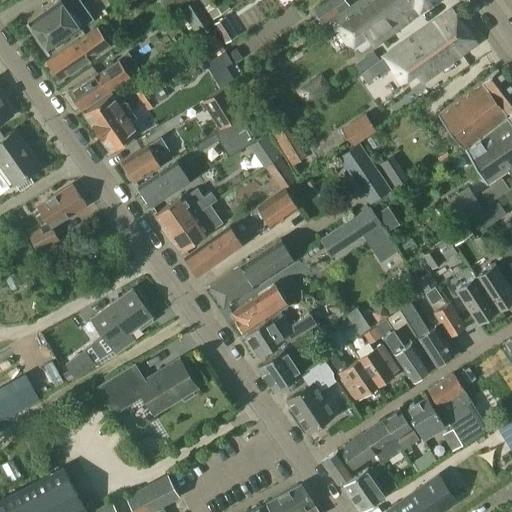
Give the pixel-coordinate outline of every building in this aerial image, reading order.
[(58,0),(27,21),(48,51),(94,19),(80,0),(58,0)] [(327,0),(312,11),(321,24),(349,5),(345,0),(327,0)] [(420,11),(434,0),(357,0),(327,22),(334,32),(341,26),(355,45),(368,36),(375,46),(421,13),(420,11)] [(208,21),(194,1),(183,8),(197,29),(208,21)] [(462,52),(476,42),(453,8),(381,60),(399,85),(416,72),(423,83),(464,54),(462,52)] [(225,43),(236,36),(224,17),(213,24),(225,43)] [(111,44),(106,36),(98,26),(47,61),(59,79),(111,44)] [(207,40),(217,55),(224,50),(214,35),(207,40)] [(97,72),(68,91),(80,109),(129,76),(118,60),(106,69),(99,73),(97,72)] [(456,138),(464,149),(506,116),(511,111),(511,87),(497,68),(438,115),(456,138)] [(300,90),(311,101),(328,84),(317,73),(300,90)] [(135,93),(141,102),(158,91),(162,88),(155,79),(135,93)] [(225,86),(201,101),(218,129),(242,114),(225,86)] [(141,102),(147,110),(167,95),(162,88),(158,91),(141,102)] [(0,91),(0,120),(12,114),(0,91)] [(83,112),(96,132),(130,109),(124,102),(120,105),(112,93),(83,112)] [(130,109),(96,132),(110,152),(139,133),(131,120),(135,117),(130,109)] [(511,111),(506,116),(508,120),(466,150),(487,181),(511,164),(511,111)] [(243,114),(197,142),(201,149),(220,137),(231,155),(259,139),(243,114)] [(350,143),(374,128),(365,115),(342,130),(350,143)] [(282,128),(272,134),(279,145),(288,139),(282,128)] [(0,165),(14,184),(40,166),(14,130),(0,139),(0,165)] [(161,165),(157,159),(170,150),(159,135),(146,144),(147,145),(122,161),(126,167),(124,173),(128,180),(132,181),(132,182),(134,181),(161,165)] [(265,136),(250,146),(256,155),(271,145),(265,136)] [(338,157),(369,204),(391,190),(359,143),(338,157)] [(280,157),(265,167),(279,189),(283,186),(284,188),(295,179),(280,157)] [(176,162),(138,188),(151,206),(188,180),(176,162)] [(396,188),(408,180),(401,170),(389,178),(396,188)] [(72,185),(37,208),(41,215),(35,219),(40,225),(46,222),(50,227),(85,205),(72,185)] [(297,205),(284,188),(283,186),(279,189),(254,206),(270,229),(298,209),(297,205)] [(156,213),(169,232),(210,204),(216,199),(211,191),(203,196),(197,187),(183,196),(182,195),(156,213)] [(449,201),(462,221),(482,208),(469,188),(449,201)] [(222,222),(210,204),(169,232),(182,251),(208,232),(222,222)] [(389,205),(377,212),(386,228),(398,221),(389,205)] [(319,239),(321,242),(332,258),(365,236),(363,233),(379,223),(370,208),(354,218),(353,216),(319,239)] [(242,245),(232,231),(230,226),(186,256),(199,275),(242,245)] [(27,235),(37,253),(59,241),(53,229),(43,234),(39,228),(27,235)] [(483,255),(496,247),(485,230),(472,238),(483,255)] [(448,238),(422,255),(430,268),(456,251),(448,238)] [(224,305),(294,259),(280,239),(210,284),(224,305)] [(511,287),(496,262),(476,275),(498,308),(511,299),(511,287)] [(498,308),(476,275),(456,288),(478,321),(498,308)] [(91,318),(115,352),(133,340),(127,333),(138,326),(140,329),(152,321),(150,317),(151,316),(141,302),(144,300),(136,289),(133,291),(132,288),(91,318)] [(231,313),(244,334),(280,310),(279,309),(281,308),(269,288),(231,313)] [(455,353),(444,338),(436,325),(428,330),(410,301),(399,308),(437,365),(455,353)] [(434,313),(440,322),(436,325),(444,338),(448,335),(449,337),(464,327),(448,303),(434,313)] [(280,310),(244,334),(246,336),(245,341),(248,346),(252,347),(259,357),(285,339),(288,341),(316,323),(310,314),(290,325),(280,310)] [(375,324),(412,381),(431,369),(412,341),(404,346),(385,318),(375,324)] [(328,337),(337,350),(348,342),(339,329),(328,337)] [(511,336),(503,343),(511,357),(511,336)] [(382,344),(360,358),(378,385),(393,375),(391,373),(398,368),(382,344)] [(275,391),(300,374),(301,374),(284,349),(258,366),(275,391)] [(94,364),(84,350),(64,365),(74,379),(94,364)] [(335,376),(337,374),(355,400),(378,385),(360,358),(347,367),(342,360),(340,362),(333,352),(323,359),(333,373),(335,376)] [(179,359),(137,385),(142,394),(154,413),(178,398),(184,401),(193,396),(193,389),(196,387),(179,359)] [(301,374),(300,374),(307,385),(286,400),(308,432),(334,414),(319,392),(335,381),(333,378),(333,373),(323,359),(301,374)] [(142,394),(137,385),(143,381),(133,364),(106,381),(96,387),(112,413),(142,394)] [(429,390),(427,391),(463,444),(487,428),(454,373),(429,390)] [(26,376),(0,390),(0,421),(23,408),(38,399),(31,385),(26,376)] [(423,438),(445,424),(427,395),(415,403),(414,402),(408,405),(408,407),(405,409),(423,438)] [(399,410),(383,420),(391,433),(402,449),(405,447),(418,437),(415,433),(400,409),(399,410)] [(511,412),(495,424),(511,451),(511,412)] [(383,420),(363,433),(375,451),(382,462),(402,449),(391,433),(383,420)] [(452,428),(443,433),(441,434),(451,451),(462,445),(455,433),(452,428)] [(351,468),(375,451),(363,433),(339,449),(351,468)] [(337,484),(353,473),(337,450),(321,460),(337,484)] [(437,461),(430,450),(410,463),(416,475),(437,461)] [(361,510),(385,493),(386,495),(397,487),(393,480),(382,489),(373,477),(376,475),(371,467),(368,470),(367,468),(343,485),(361,510)] [(0,511),(85,511),(62,468),(36,482),(28,486),(0,500),(0,511)] [(167,475),(125,497),(133,511),(150,511),(179,497),(167,475)] [(426,485),(388,511),(437,511),(443,508),(453,501),(436,478),(426,485)] [(265,503),(269,511),(318,511),(300,484),(298,486),(265,503)] [(89,511),(117,511),(111,500),(90,511),(89,511)] [(269,511),(265,503),(248,511),(269,511)]
